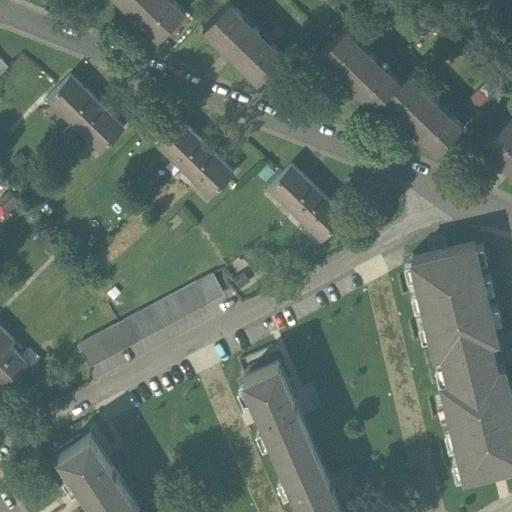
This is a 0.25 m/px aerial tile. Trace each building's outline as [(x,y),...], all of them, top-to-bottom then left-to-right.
[(184,9),(174,0),(126,0),(160,33),(159,35),(160,35),(186,8),(184,9)] [(283,52),(229,0),(226,0),(203,25),(203,26),(205,24),(259,77),(258,79),(259,80),(286,52),(285,51),(283,52)] [(384,97),(398,79),(346,27),(347,26),(346,25),(319,52),(320,53),(322,52),(375,104),(374,106),(375,107),(384,97)] [(398,79),(384,97),(437,149),(436,150),(437,151),(462,125),(462,124),(460,125),(407,73),(408,71),(407,70),(398,79)] [(74,122),(96,99),(70,73),(48,96),(74,122)] [(100,147),(122,125),(96,99),(74,122),(100,147)] [(511,121),(507,117),(509,115),(508,114),(481,142),(482,143),(483,142),(511,169),(511,121)] [(185,166),(207,144),(181,118),(159,141),(185,166)] [(211,192),(233,170),(207,144),(185,166),(211,192)] [(297,209),(318,188),(292,162),(270,183),(297,209)] [(323,235),(344,214),(318,188),(297,209),(323,235)] [(467,245),(417,257),(435,328),(484,316),(467,245)] [(212,272),(194,281),(205,301),(223,292),(212,272)] [(194,281),(77,343),(88,363),(205,301),(194,281)] [(484,316),(435,328),(452,400),(502,388),(484,316)] [(3,329),(0,332),(0,381),(3,385),(27,361),(10,343),(14,339),(3,329)] [(279,454),(312,441),(278,360),(245,374),(279,454)] [(511,430),(502,388),(452,400),(470,472),(511,461),(511,430)] [(138,505),(90,431),(60,450),(100,511),(127,511),(132,509),(138,505)] [(342,511),(312,441),(279,454),(303,511),(342,511)]
